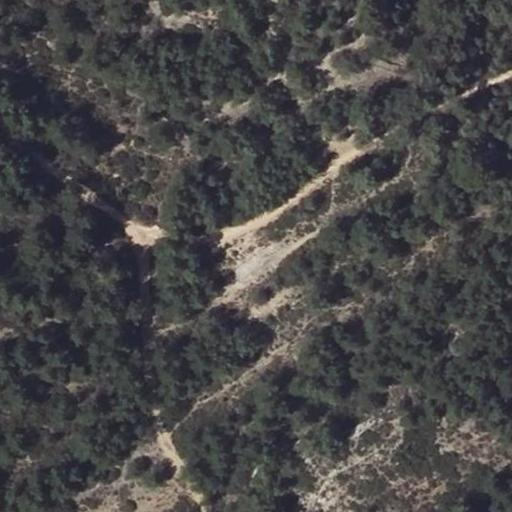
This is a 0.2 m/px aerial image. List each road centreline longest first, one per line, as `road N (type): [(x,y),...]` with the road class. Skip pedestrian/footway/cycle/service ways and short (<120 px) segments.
road 1 (track): [(213,511),(152,410),(146,232),(0,120)]
road 2 (track): [(511,69),(425,101),(278,214),(240,232),(146,232)]
